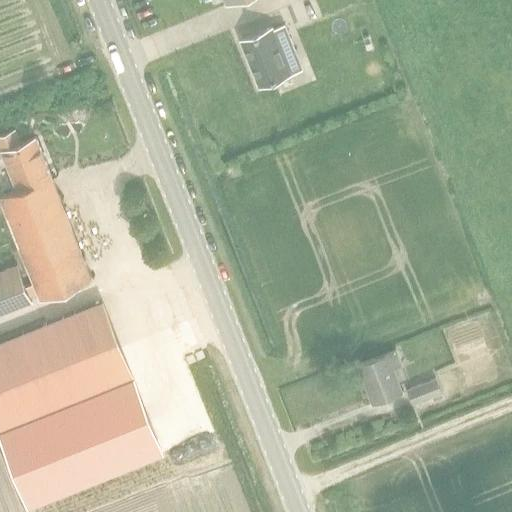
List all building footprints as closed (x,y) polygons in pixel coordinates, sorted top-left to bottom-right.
[(301,15),(311,41),(328,34),(326,29),(323,30),(315,10),(301,15)] [(272,26),(240,38),(254,73),(254,74),(259,85),(291,72),(286,61),(284,56),(295,51),(284,24),(273,28),(272,26)] [(41,297),(92,277),(36,136),(20,143),(15,130),(0,135),(0,140),(18,188),(1,194),(34,279),(25,282),(18,264),(0,270),(0,313),(32,301),(30,293),(38,290),(41,297)] [(101,300),(0,339),(0,426),(0,427),(1,430),(31,503),(161,452),(138,393),(131,375),(101,300)] [(394,349),(357,364),(373,402),(401,390),(392,366),(400,362),(394,349)] [(410,382),(438,374),(436,367),(408,375),(410,382)] [(435,377),(406,389),(412,404),(441,393),(435,377)]
